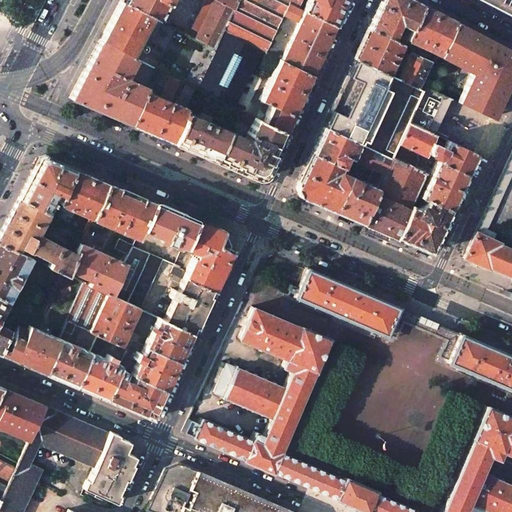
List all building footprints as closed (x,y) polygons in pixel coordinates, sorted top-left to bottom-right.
[(156,18),(120,0),(100,40),(130,55),(134,47),(136,48),(138,47),(141,41),(147,45),(160,20),(156,18)] [(120,0),(156,18),(160,10),(163,12),(168,0),(120,0)] [(233,9),(216,0),(205,0),(191,28),(198,31),(194,38),(214,48),(222,31),(233,9)] [(236,0),(216,0),(233,9),(236,0)] [(236,0),(233,9),(222,31),(225,33),(259,50),(277,59),(310,74),(333,25),(302,9),(297,7),(283,0),(236,0)] [(345,0),(306,0),(302,9),(333,25),(345,0)] [(410,29),(421,4),(413,0),(380,0),(368,28),(392,39),(399,24),(410,29)] [(511,0),(479,0),(511,16),(511,0)] [(438,54),(454,21),(421,4),(410,29),(405,39),(438,54)] [(456,102),(490,119),(511,71),(511,50),(454,21),(438,54),(471,71),(456,102)] [(194,38),(175,28),(155,68),(183,83),(185,84),(194,88),(196,89),(214,48),(194,38)] [(368,28),(354,58),(387,74),(401,43),(392,39),(368,28)] [(259,50),(225,33),(198,88),(232,104),(259,50)] [(100,40),(70,97),(129,123),(144,90),(151,75),(154,68),(130,55),(100,40)] [(410,52),(398,78),(417,88),(429,61),(410,52)] [(390,158),(391,155),(408,120),(422,90),(417,88),(398,78),(387,74),(354,58),(322,126),(365,146),(390,158)] [(284,131),(310,74),(277,59),(258,99),(269,104),(262,121),(284,131)] [(159,97),(144,90),(129,123),(171,141),(184,111),(194,88),(185,84),(177,104),(170,101),(174,90),(178,92),(183,83),(155,68),(154,68),(151,75),(160,79),(158,84),(164,86),(159,97)] [(424,86),(422,90),(408,120),(435,133),(446,139),(475,153),(490,119),(456,102),(424,86)] [(262,121),(234,108),(230,115),(250,125),(247,133),(247,134),(248,134),(249,135),(248,138),(243,140),(240,139),(241,137),(241,136),(240,136),(225,129),(212,159),(252,176),(266,170),(284,131),(262,121)] [(225,129),(184,111),(171,141),(212,159),(225,129)] [(442,143),(434,140),(433,140),(432,140),(435,133),(408,120),(391,155),(414,166),(418,159),(416,156),(421,154),(425,155),(427,150),(428,152),(429,153),(431,155),(433,156),(437,156),(438,155),(436,160),(465,174),(475,153),(446,139),(443,146),(442,143)] [(322,126),(310,152),(341,165),(345,156),(350,159),(351,158),(358,161),(365,146),(322,126)] [(390,158),(365,146),(358,161),(358,162),(372,168),(365,182),(348,174),(333,210),(360,222),(390,158)] [(333,210),(348,174),(338,170),(341,165),(310,152),(295,185),(299,196),(333,210)] [(39,157),(18,196),(47,212),(55,196),(59,198),(73,167),(44,155),(39,157)] [(390,158),(360,222),(395,237),(410,204),(415,194),(421,181),(426,171),(414,166),(391,155),(390,158)] [(415,194),(425,199),(449,209),(465,174),(436,160),(425,183),(421,181),(415,194)] [(73,167),(59,198),(58,199),(58,201),(59,202),(60,203),(61,204),(62,205),(56,216),(68,222),(73,213),(71,211),(72,209),(90,217),(106,181),(87,173),(73,167)] [(140,227),(152,201),(106,181),(90,217),(83,233),(86,234),(93,218),(136,236),(140,227)] [(18,196),(0,230),(0,242),(16,250),(18,245),(27,250),(27,249),(49,260),(47,265),(52,268),(65,274),(67,269),(74,253),(36,233),(47,212),(18,196)] [(449,209),(425,199),(423,205),(420,205),(419,205),(417,207),(410,204),(395,237),(429,252),(449,209)] [(183,246),(194,219),(152,201),(140,227),(156,234),(155,237),(176,246),(177,243),(183,246)] [(192,256),(185,272),(183,275),(211,289),(230,246),(225,232),(194,219),(183,246),(192,250),(193,249),(197,250),(194,257),(192,256)] [(487,224),(479,221),(462,258),(488,269),(488,268),(511,278),(511,248),(499,244),(500,242),(483,234),(487,224)] [(79,242),(74,253),(67,269),(89,279),(87,284),(127,302),(149,253),(132,246),(132,245),(118,239),(114,248),(127,254),(123,262),(79,242)] [(0,242),(0,296),(7,300),(29,257),(16,250),(0,242)] [(137,307),(140,308),(162,259),(149,253),(127,302),(137,307)] [(173,298),(163,319),(191,332),(211,289),(183,275),(185,272),(173,266),(170,273),(182,278),(176,290),(172,288),(171,288),(168,294),(168,296),(173,298)] [(297,285),(292,296),(337,315),(385,336),(386,334),(397,308),(397,306),(350,286),(305,266),(304,268),(300,277),(297,285)] [(127,302),(87,284),(83,282),(66,321),(81,328),(128,348),(132,340),(138,343),(141,336),(127,329),(137,307),(127,302)] [(0,296),(0,347),(5,337),(8,328),(0,324),(0,312),(7,300),(0,296)] [(270,470),(270,469),(278,451),(279,450),(278,449),(312,370),(313,370),(327,337),(298,325),(298,326),(251,306),(237,337),(284,357),(281,365),(290,369),(282,387),(270,416),(262,434),(250,461),(258,465),(270,470)] [(386,334),(395,337),(402,321),(424,330),(444,339),(437,356),(446,360),(458,334),(397,308),(386,334)] [(157,316),(143,345),(178,360),(191,332),(163,319),(157,316)] [(81,328),(66,321),(61,330),(70,333),(67,341),(58,337),(42,371),(74,385),(89,351),(74,344),(81,328)] [(10,339),(5,337),(0,347),(0,353),(42,371),(58,337),(28,324),(26,328),(16,324),(13,330),(10,339)] [(511,355),(505,352),(458,332),(458,334),(446,360),(446,362),(494,382),(511,389),(511,355)] [(137,351),(133,358),(137,359),(130,373),(132,374),(164,390),(178,360),(143,345),(140,352),(137,351)] [(104,357),(89,351),(74,385),(103,398),(118,368),(120,364),(108,359),(110,355),(106,353),(104,357)] [(212,392),(270,416),(282,387),(225,363),(212,392)] [(125,371),(118,368),(103,398),(151,418),(164,390),(132,374),(129,381),(122,378),(125,371)] [(0,495),(42,404),(1,386),(0,386),(0,495)] [(42,404),(0,495),(0,511),(20,511),(35,480),(39,472),(41,469),(29,463),(38,443),(92,466),(107,432),(42,404)] [(470,438),(471,438),(500,449),(511,454),(511,416),(485,404),(470,438)] [(241,458),(250,461),(262,434),(253,430),(249,438),(199,417),(197,421),(187,417),(181,430),(191,435),(242,457),(241,458)] [(92,466),(83,487),(113,501),(134,455),(124,451),(128,441),(107,432),(92,466)] [(461,511),(463,510),(466,511),(511,511),(511,485),(480,471),(487,453),(496,457),(500,449),(471,438),(455,475),(451,472),(445,488),(449,490),(439,511),(461,511)] [(365,509),(370,511),(421,511),(373,491),(374,489),(363,484),(342,475),(342,477),(340,477),(278,451),(270,469),(334,496),(333,497),(348,503),(365,510),(365,509)] [(164,467),(145,508),(153,511),(176,511),(181,504),(188,488),(196,469),(178,462),(164,467)] [(295,511),(196,469),(188,488),(193,490),(186,506),(181,504),(176,511),(295,511)]
